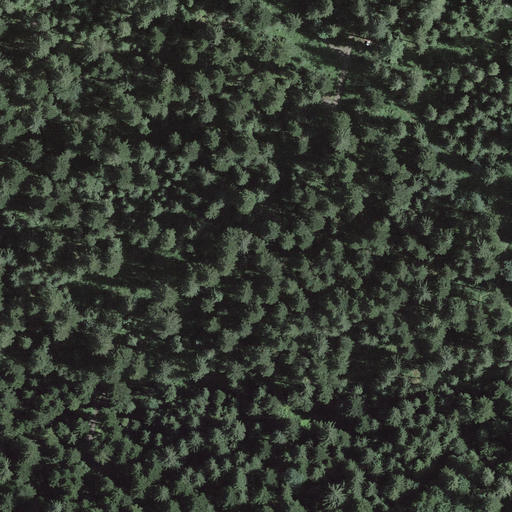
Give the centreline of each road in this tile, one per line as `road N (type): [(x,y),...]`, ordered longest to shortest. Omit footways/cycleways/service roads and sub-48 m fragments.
road 1 (track): [(414,511),(471,421),(510,227),(505,208),(278,0)]
road 2 (track): [(139,511),(87,454),(89,426),(116,366),(192,305),(329,115),(355,0)]
